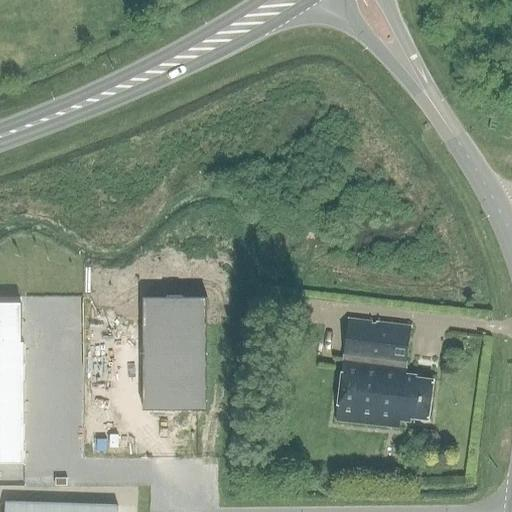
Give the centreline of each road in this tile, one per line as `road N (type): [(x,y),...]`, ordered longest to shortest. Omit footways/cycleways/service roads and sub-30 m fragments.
road 1 (primary): [(0,135),(145,77),(283,0)]
road 2 (tertiary): [(498,210),(364,0)]
